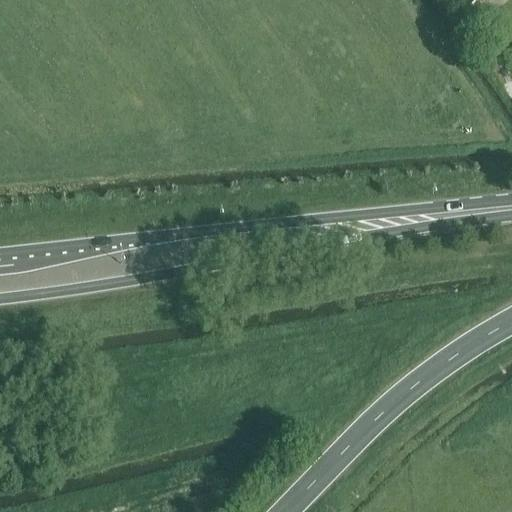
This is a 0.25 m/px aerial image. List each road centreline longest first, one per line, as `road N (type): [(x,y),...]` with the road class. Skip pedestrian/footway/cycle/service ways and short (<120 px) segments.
road 1 (primary): [(0,299),(238,260),(415,219)]
road 2 (primary): [(415,219),(0,258)]
